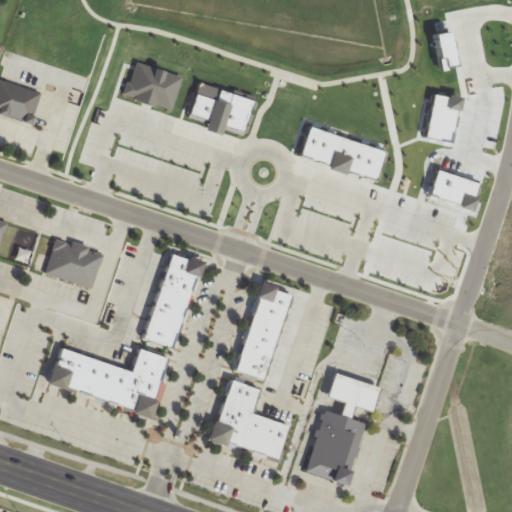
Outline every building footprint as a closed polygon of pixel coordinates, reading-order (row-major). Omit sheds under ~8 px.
[(104,254),(55,240),(45,275),(93,290),(104,254)] [(179,255),(211,265),(178,353),(149,342),(179,255)] [(243,372),(274,383),(302,298),(268,285),(243,372)] [(157,419),(175,362),(146,349),(140,375),(71,350),(61,384),(157,419)] [(304,476),(345,486),(361,423),(348,420),(351,408),(370,413),(376,388),(332,376),(324,408),(321,408),(304,476)] [(238,379),(270,391),(261,415),(297,428),(286,464),(219,441),(238,379)]
